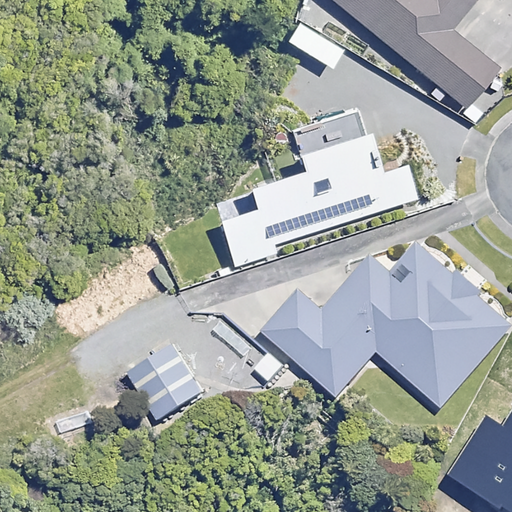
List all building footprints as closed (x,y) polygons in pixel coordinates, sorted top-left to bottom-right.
[(329,0),(467,111),(498,72),(450,34),(477,0),(329,0)] [(294,25),(283,45),(331,72),(343,52),(294,25)] [(377,180),(356,113),(289,134),(303,179),(249,196),(255,216),(219,227),(232,268),(271,256),(268,247),(412,203),(403,172),(377,180)] [(511,331),(511,328),(421,246),(392,277),(372,259),(323,313),(300,293),(264,332),(336,398),(377,353),(441,410),(511,331)] [(202,389),(172,340),(126,367),(155,417),(202,389)] [(283,371),(267,356),(253,371),(269,386),(283,371)]
